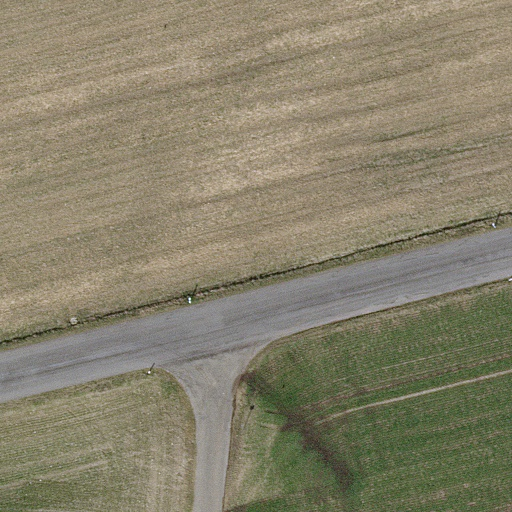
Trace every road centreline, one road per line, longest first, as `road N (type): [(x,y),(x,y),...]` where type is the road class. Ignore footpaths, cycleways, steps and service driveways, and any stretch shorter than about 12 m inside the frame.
road 1 (tertiary): [(511,256),(0,381)]
road 2 (track): [(207,511),(224,327)]
